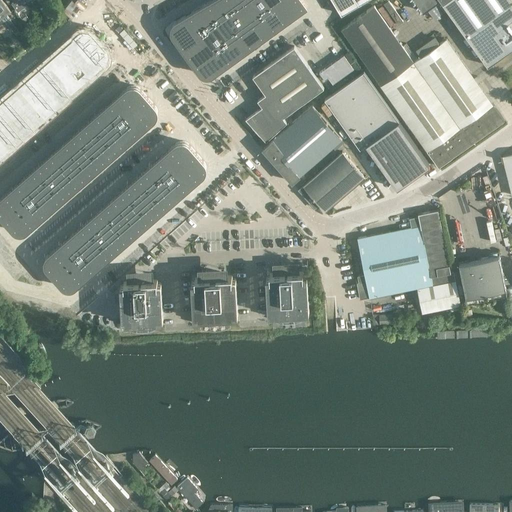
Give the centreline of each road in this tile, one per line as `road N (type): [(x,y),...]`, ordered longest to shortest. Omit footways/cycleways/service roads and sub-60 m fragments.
road 1 (unclassified): [(326,228),(307,223),(129,11)]
road 2 (unclassified): [(511,132),(417,194),(326,228)]
